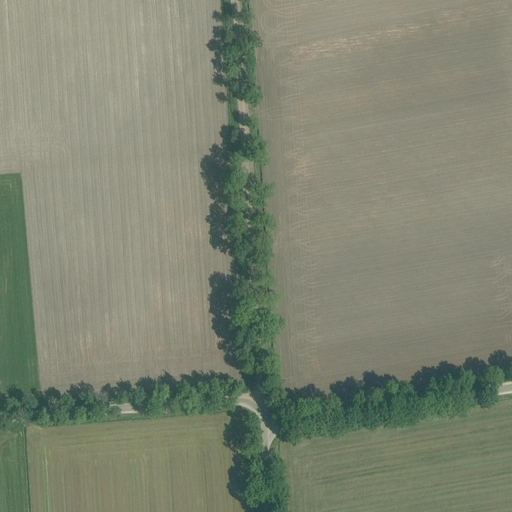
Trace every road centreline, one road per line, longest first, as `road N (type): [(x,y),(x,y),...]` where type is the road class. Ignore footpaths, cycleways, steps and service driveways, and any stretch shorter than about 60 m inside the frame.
road 1 (track): [(264,414),(233,0)]
road 2 (unclassified): [(0,418),(243,399),(264,414)]
road 3 (unclassified): [(264,414),(289,426),(511,386)]
